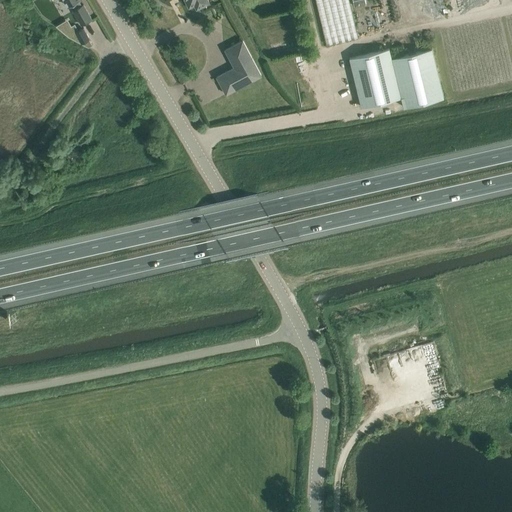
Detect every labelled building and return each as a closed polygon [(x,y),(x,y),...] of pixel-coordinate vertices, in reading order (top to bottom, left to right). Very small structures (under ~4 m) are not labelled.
[(82,25),(92,19),(83,4),(82,5),(79,0),(64,0),(68,6),(73,4),(75,8),(73,9),(82,25)] [(207,0),(185,0),(189,7),(194,4),(197,9),(209,2),(207,0)] [(349,0),(315,0),(326,44),(358,36),(349,0)] [(217,76),(226,94),(261,75),(243,39),(225,49),(234,66),(217,76)] [(432,47),(391,57),(389,48),(349,57),(361,106),(401,97),(403,106),(444,96),(432,47)]
